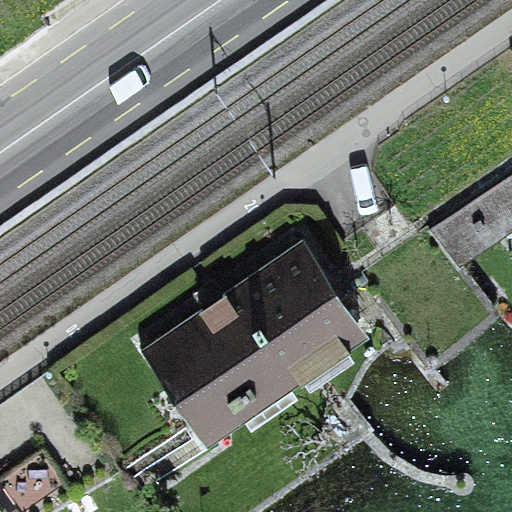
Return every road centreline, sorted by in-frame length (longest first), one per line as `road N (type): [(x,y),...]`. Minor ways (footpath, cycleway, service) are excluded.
road 1 (residential): [(511,23),(0,379)]
road 2 (primary): [(221,0),(0,152)]
